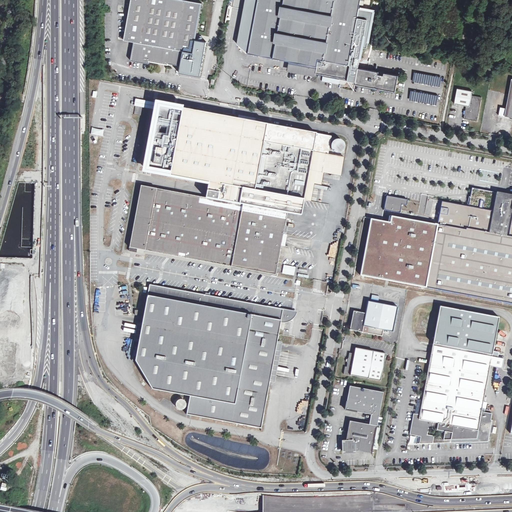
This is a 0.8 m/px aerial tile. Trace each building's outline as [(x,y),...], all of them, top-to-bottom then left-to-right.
[(180,65),(181,65),(184,51),(193,52),(196,40),(202,3),(185,0),(131,0),(124,40),(134,41),(131,60),(149,63),(149,61),(168,64),(168,63),(180,65)] [(316,72),(356,79),(359,67),(353,65),(349,64),(360,4),(364,5),(364,0),(258,0),(248,53),(317,65),(316,72)] [(206,42),(196,40),(193,52),(184,51),(181,65),(180,65),(179,73),(200,77),(206,42)] [(316,73),(317,66),(291,62),(289,70),(316,75),(316,73)] [(395,91),(398,75),(359,67),(356,79),(356,83),(384,88),(395,91)] [(442,78),(414,72),(412,82),(440,87),(442,78)] [(477,121),(482,97),(472,96),(473,91),(457,88),(454,104),(466,106),(465,114),(464,119),(477,121)] [(438,96),(410,91),(408,100),(436,105),(438,96)] [(134,106),(155,110),(157,102),(136,98),(134,106)] [(332,143),(330,143),(331,137),(316,134),(316,133),(183,108),(183,105),(157,100),(157,102),(155,110),(145,163),(147,164),(146,169),(170,174),(170,176),(208,183),(206,197),(287,213),(301,215),(304,201),(308,202),(311,183),(321,185),(323,173),(309,171),(313,151),(328,154),(330,147),(331,147),(331,148),(332,150),(334,152),(337,153),(340,153),(342,152),(344,150),(345,148),(345,145),(344,142),(342,141),(339,140),(337,140),(334,141),(332,143)] [(309,171),(323,173),(323,172),(340,176),(344,157),(328,154),(313,151),(309,171)] [(139,248),(272,273),(271,275),(277,276),(278,273),(276,272),(287,213),(206,197),(142,185),(130,250),(138,251),(139,248)] [(511,196),(497,193),(494,207),(493,211),(442,201),(442,202),(440,209),(437,225),(426,287),(511,303),(511,196)] [(384,209),(400,212),(403,198),(387,195),(387,197),(384,209)] [(435,200),(433,208),(440,209),(442,202),(435,200)] [(359,275),(426,287),(437,225),(390,217),(390,223),(370,219),(359,275)] [(283,273),(294,275),(295,267),(285,265),(283,273)] [(152,387),(190,394),(188,402),(186,402),(185,400),(184,398),(183,398),(181,397),(179,397),(178,398),(176,400),(176,401),(176,403),(176,405),(177,406),(178,407),(180,408),(181,408),(183,407),(184,406),(185,405),(188,406),(186,413),(261,427),(283,317),(291,319),(292,312),(291,310),(151,283),(136,359),(152,387)] [(353,284),(350,294),(358,296),(360,286),(353,284)] [(350,329),(383,335),(384,329),(393,331),(398,306),(369,300),(366,312),(354,310),(350,329)] [(433,346),(437,346),(498,357),(499,354),(493,353),(499,319),(441,306),(433,346)] [(488,441),(492,420),(491,420),(492,414),(482,412),(491,365),(502,367),(504,359),(498,357),(437,346),(434,361),(430,361),(420,415),(414,414),(410,435),(421,437),(420,444),(488,441)] [(386,352),(356,347),(355,353),(350,352),(347,366),(345,366),(344,373),(381,380),(386,352)] [(371,414),(379,416),(384,392),(350,385),(345,409),(371,414)] [(371,414),(369,424),(377,426),(379,416),(371,414)] [(349,421),(346,441),(342,441),(343,453),(356,452),(356,450),(372,452),(377,426),(369,424),(349,421)] [(476,483),(456,484),(457,492),(476,492),(476,483)]
